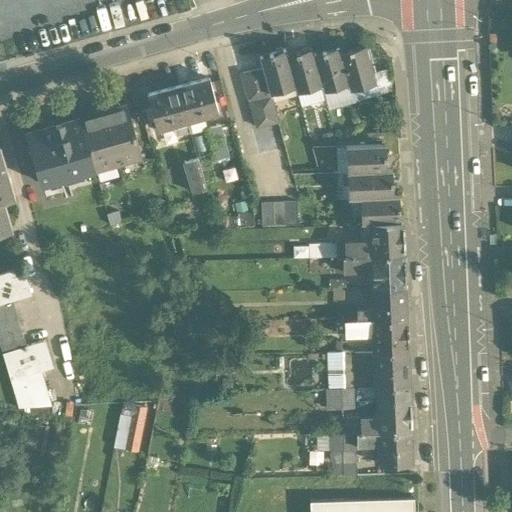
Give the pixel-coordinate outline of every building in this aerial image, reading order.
[(365,46),(340,53),(349,83),(350,89),(375,82),(365,46)] [(339,47),(313,54),(322,84),(324,90),(349,83),(340,53),(339,47)] [(311,48),(286,55),(295,86),(296,91),(322,84),(313,54),(311,48)] [(284,49),(259,56),(263,69),(270,93),(295,86),(286,55),(284,49)] [(263,69),(241,74),(249,100),(271,96),(270,93),(263,69)] [(209,78),(178,87),(188,122),(219,113),(209,78)] [(178,87),(147,95),(157,131),(175,125),(188,122),(178,87)] [(271,96),(249,100),(257,128),(278,124),(271,96)] [(126,104),(103,111),(118,161),(141,154),(126,104)] [(103,111),(79,118),(93,168),(118,161),(103,111)] [(79,118),(60,123),(61,125),(54,127),(53,125),(26,133),(41,184),(93,169),(93,168),(79,118)] [(188,122),(175,125),(180,141),(192,138),(188,122)] [(219,125),(205,129),(214,161),(227,157),(219,125)] [(1,144),(0,144),(0,232),(7,230),(0,206),(0,202),(17,198),(1,144)] [(385,145),(347,146),(348,173),(386,172),(385,145)] [(199,160),(183,165),(192,198),(208,194),(199,160)] [(386,172),(348,173),(349,199),(362,199),(393,198),(392,171),(386,172)] [(393,198),(362,199),(362,225),(371,225),(401,224),(400,198),(393,198)] [(297,201),(262,202),(263,227),(298,226),(297,201)] [(401,224),(371,225),(371,243),(372,256),(404,255),(403,224),(401,224)] [(371,243),(336,244),(337,257),(344,257),(372,256),(371,243)] [(404,255),(372,256),(372,271),(373,289),(405,288),(404,255)] [(372,256),(344,257),(344,272),(372,271),(372,256)] [(23,268),(0,274),(0,304),(12,301),(31,295),(23,268)] [(405,288),(371,289),(372,320),(407,319),(405,288)] [(12,301),(0,304),(0,346),(2,354),(26,347),(12,301)] [(357,307),(345,307),(345,321),(358,321),(357,307)] [(407,319),(372,320),(372,334),(373,351),(408,350),(407,319)] [(358,321),(345,321),(345,326),(345,334),(372,334),(372,320),(358,321)] [(26,347),(2,354),(10,380),(42,371),(53,368),(45,341),(26,347)] [(408,350),(373,351),(374,387),(375,387),(409,385),(408,350)] [(353,352),(344,352),(346,389),(355,388),(353,352)] [(42,371),(10,380),(18,409),(52,406),(42,371)] [(376,417),(377,432),(410,431),(409,385),(375,387),(376,417)] [(346,389),(342,389),(342,408),(356,408),(355,388),(346,389)] [(145,407),(123,402),(121,412),(132,414),(125,449),(136,451),(145,407)] [(376,417),(348,419),(349,433),(356,433),(377,432),(376,417)] [(377,432),(356,433),(356,446),(377,446),(378,465),(411,464),(410,431),(377,432)] [(356,450),(356,446),(356,433),(349,433),(329,433),(329,451),(354,450),(356,450)] [(354,450),(329,451),(330,476),(354,476),(354,450)] [(413,511),(413,498),(309,501),(308,511),(413,511)]
